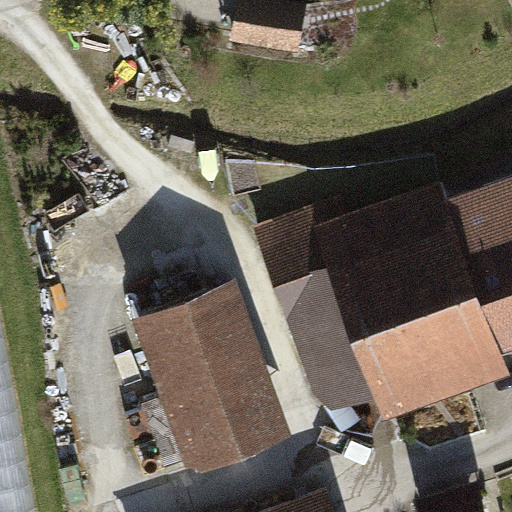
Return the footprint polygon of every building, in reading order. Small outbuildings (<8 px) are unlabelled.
[(308,2),(295,0),(238,0),(231,40),(299,51),(308,2)] [(504,338),(511,334),(511,158),(448,181),(441,166),(354,198),(349,186),(255,217),(314,385),(332,399),(375,380),(384,404),(511,359),(504,338)] [(188,457),(290,421),(236,267),(134,303),(188,457)] [(0,511),(35,511),(0,320),(0,511)] [(422,511),(490,511),(479,470),(416,487),(422,511)] [(340,511),(327,476),(225,511),(340,511)]
